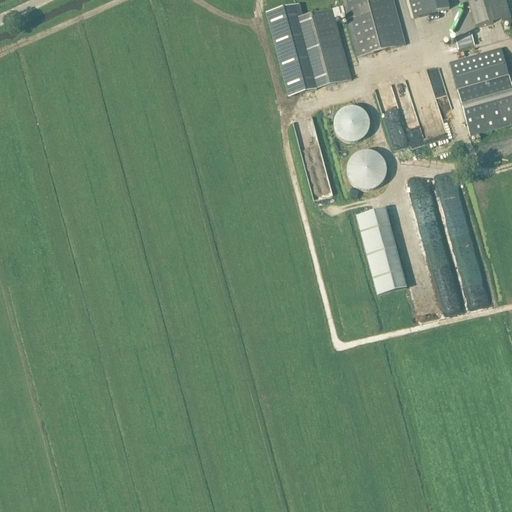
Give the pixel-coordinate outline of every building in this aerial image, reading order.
[(340,0),(343,8),(345,17),(357,60),(405,47),(392,0),(340,0)] [(408,0),(414,19),(449,10),(446,0),(408,0)] [(505,0),(466,0),(474,29),(511,19),(505,0)] [(288,99),(316,91),(351,82),(334,19),(345,17),(343,8),(332,11),(303,18),(299,7),(294,8),(265,15),(288,99)] [(449,64),(469,139),(511,126),(511,89),(501,49),(449,64)]
